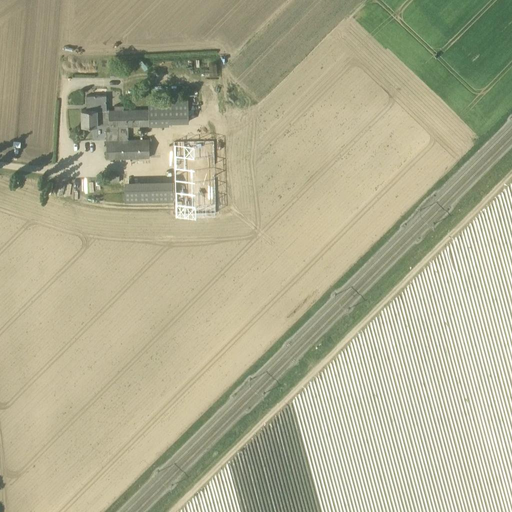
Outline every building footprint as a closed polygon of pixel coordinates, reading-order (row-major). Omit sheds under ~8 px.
[(107,125),(106,109),(106,95),(86,95),(86,105),(89,105),(89,109),(81,110),(82,126),(106,125),(107,125)] [(148,100),(148,110),(149,122),(149,126),(169,125),(169,122),(189,122),(188,99),(148,100)] [(109,109),(106,109),(107,125),(106,125),(107,159),(132,158),(132,162),(138,161),(138,158),(150,158),(149,140),(129,140),(128,126),(149,126),(149,122),(148,110),(124,110),(123,105),(114,106),(114,110),(109,110),(109,109)] [(170,145),(171,217),(211,216),(211,144),(170,145)] [(192,181),(123,183),(124,203),(192,201),(192,181)]
